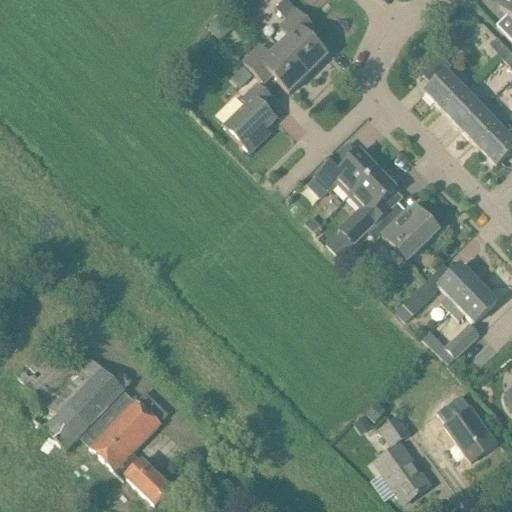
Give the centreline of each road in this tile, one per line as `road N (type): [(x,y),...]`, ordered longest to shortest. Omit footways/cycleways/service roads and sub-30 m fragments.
road 1 (residential): [(511,239),(378,95)]
road 2 (residential): [(271,202),(378,95)]
